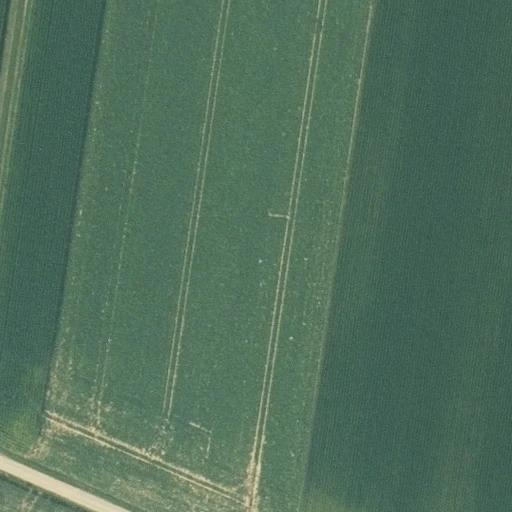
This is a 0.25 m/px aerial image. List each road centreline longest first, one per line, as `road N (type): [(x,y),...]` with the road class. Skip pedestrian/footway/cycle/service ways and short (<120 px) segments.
road 1 (unclassified): [(134,511),(0,453)]
road 2 (track): [(0,134),(18,0)]
